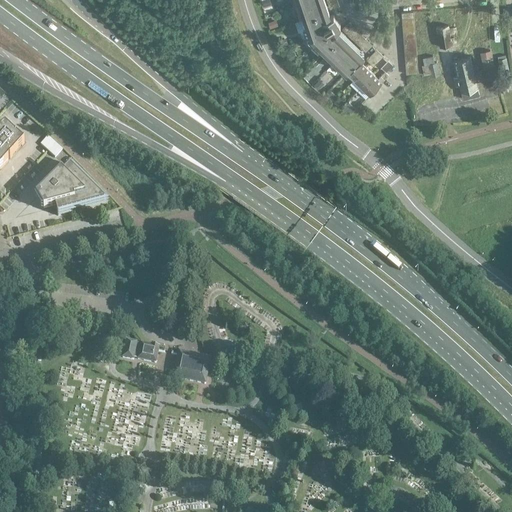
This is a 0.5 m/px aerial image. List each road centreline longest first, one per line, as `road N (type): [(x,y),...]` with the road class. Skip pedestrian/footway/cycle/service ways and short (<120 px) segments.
road 1 (residential): [(511,290),(417,213),(380,166),(271,65),(243,0)]
road 2 (primary): [(230,177),(385,292),(511,407)]
road 3 (primary): [(511,378),(411,287),(243,160)]
road 4 (primary): [(0,15),(230,177)]
road 5 (primary): [(243,160),(12,0)]
road 6 (primary): [(0,57),(168,153),(230,177)]
road 7 (primary): [(243,160),(74,0)]
road 8 (unclassified): [(4,255),(120,223)]
